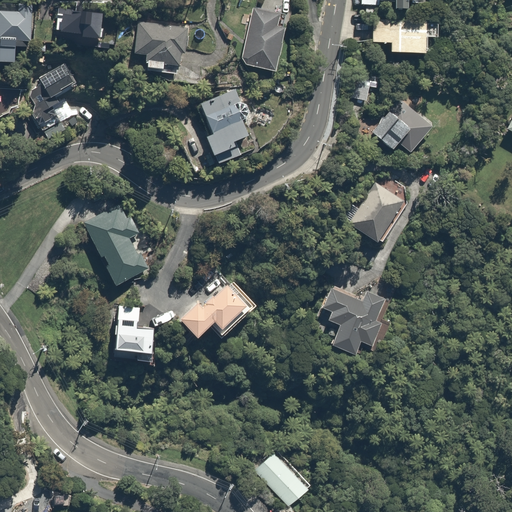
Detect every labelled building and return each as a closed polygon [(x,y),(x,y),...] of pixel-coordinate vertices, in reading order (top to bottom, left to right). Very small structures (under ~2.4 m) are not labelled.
[(22,45),(22,39),(29,39),(29,3),(16,3),(16,10),(0,10),(0,57),(10,58),(10,47),(15,47),(15,45),(22,45)] [(275,9),(249,4),(239,61),(269,66),(276,26),(272,25),(275,9)] [(75,11),(56,10),(54,30),(75,32),(74,35),(96,37),(99,11),(75,9),(75,11)] [(382,12),(382,18),(371,18),(370,38),(383,38),(382,50),(417,50),(417,34),(431,34),(432,13),(428,13),(420,12),(382,12)] [(186,26),(138,19),(133,52),(140,53),(138,63),(158,66),(159,61),(170,63),(172,50),(182,52),(186,26)] [(25,106),(30,114),(38,130),(57,120),(49,104),(78,89),(65,64),(35,80),(44,96),(25,106)] [(208,130),(198,134),(205,152),(210,150),(215,162),(236,154),(230,138),(245,133),(232,101),(237,99),(233,89),(198,103),(208,130)] [(395,95),(369,132),(390,147),(396,139),(411,150),(432,121),(395,95)] [(511,112),(510,111),(502,127),(511,131),(511,112)] [(356,208),(351,205),(341,220),(373,240),(404,190),(378,174),(356,208)] [(121,200),(78,223),(94,254),(98,252),(103,261),(99,263),(110,284),(144,267),(127,235),(137,230),(121,200)] [(225,254),(240,238),(230,229),(215,244),(225,254)] [(200,305),(192,298),(174,317),(191,333),(205,318),(213,324),(210,327),(216,333),(248,299),(225,277),(200,305)] [(358,300),(326,286),(318,305),(327,309),(322,319),(333,323),(326,342),(345,350),(351,336),(364,342),(373,320),(369,319),(380,294),(364,287),(358,300)] [(134,323),(135,307),(106,304),(103,353),(147,356),(149,324),(134,323)] [(272,450),(251,470),(281,502),(302,482),(272,450)]
